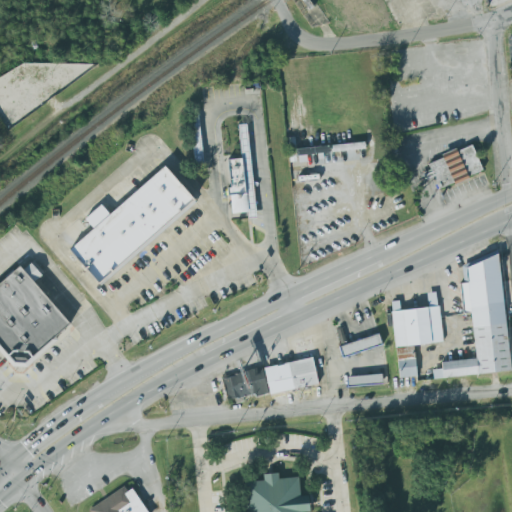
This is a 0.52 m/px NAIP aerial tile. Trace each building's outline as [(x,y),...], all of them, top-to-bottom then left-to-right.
[(194,170),(203,169),(199,114),(190,115),(194,170)] [(241,158),(227,159),(232,214),(247,213),(248,219),(257,217),(246,124),(237,125),(241,158)] [(483,173),(473,143),(426,160),(430,170),(419,173),(423,184),(434,180),(437,190),(483,173)] [(329,154),(329,147),(295,148),(295,153),(291,153),(292,162),(307,162),(307,154),(329,154)] [(161,167),(193,203),(97,287),(64,249),(87,229),(79,220),(98,204),(107,214),(161,167)] [(433,378),(510,371),(500,258),(459,262),(464,312),(470,312),(475,359),(440,362),(441,369),(432,370),(433,378)] [(0,281),(16,267),(67,325),(24,363),(12,364),(0,349),(0,281)] [(413,345),(443,342),(439,302),(429,303),(430,307),(398,310),(397,302),(390,302),(398,378),(416,376),(413,345)] [(320,384),(310,333),(290,336),(294,362),(222,375),(227,402),(320,384)] [(340,345),(342,356),(382,346),(380,336),(340,345)] [(347,386),(383,385),(383,375),(346,375),(347,386)] [(244,482),(246,511),(301,511),(309,511),(308,496),(299,496),(298,477),(278,478),(278,473),(263,474),(263,480),(244,482)] [(147,511),(130,483),(88,508),(90,511),(147,511)]
